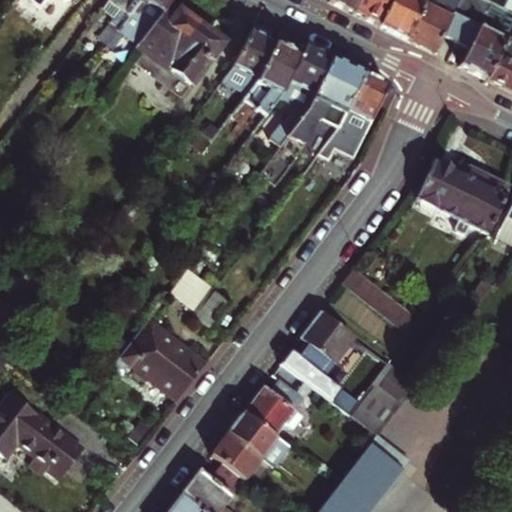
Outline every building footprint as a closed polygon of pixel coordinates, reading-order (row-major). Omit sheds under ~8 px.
[(28,0),(40,8),(45,0),(60,0),(63,2),(70,0),(75,5),(79,0),(28,0)] [(99,15),(108,3),(110,0),(88,0),(74,19),(87,29),(99,15)] [(105,47),(140,0),(110,0),(108,3),(120,12),(111,24),(98,42),(105,47)] [(174,0),(140,0),(105,47),(113,53),(139,18),(152,28),(168,8),(174,0)] [(329,0),(328,3),(352,15),(358,0),(329,0)] [(358,0),(352,15),(378,28),(392,0),(358,0)] [(392,0),(378,28),(406,42),(427,0),(392,0)] [(447,0),(427,0),(406,42),(419,49),(435,56),(444,38),(459,6),(447,0)] [(462,0),(459,6),(444,38),(468,51),(459,68),(488,82),(506,44),(494,38),(507,14),(479,0),(462,0)] [(108,3),(99,15),(111,24),(120,12),(108,3)] [(152,28),(137,48),(190,87),(222,44),(179,12),(177,15),(168,8),(152,28)] [(506,44),(511,32),(511,16),(507,14),(494,38),(506,44)] [(251,34),(232,68),(253,78),(250,84),(255,86),(275,46),(251,34)] [(488,82),(511,93),(511,46),(506,44),(488,82)] [(300,58),(275,46),(255,86),(244,101),(269,114),(281,98),(282,95),(300,58)] [(305,47),(300,58),(282,95),(296,103),(272,135),(282,144),(306,113),(332,61),(305,47)] [(306,113),(282,144),(258,175),(275,187),(301,151),(317,120),(337,130),(364,76),(332,61),(306,113)] [(387,88),(364,76),(337,130),(336,132),(318,155),(326,160),(333,151),(352,160),(378,106),(387,88)] [(387,111),(396,92),(387,88),(378,106),(387,111)] [(0,143),(9,131),(0,123),(0,143)] [(469,227),(485,235),(505,194),(502,193),(503,190),(501,183),(493,180),(488,181),(486,185),(478,181),(476,172),(468,168),(459,172),(435,161),(416,201),(458,221),(453,231),(464,236),(469,227)] [(511,206),(496,239),(511,246),(511,206)] [(419,323),(352,274),(342,287),(408,338),(419,323)] [(480,304),(493,287),(484,280),(471,298),(480,304)] [(228,302),(214,291),(194,317),(208,328),(228,302)] [(0,302),(0,333),(6,338),(21,318),(0,302)] [(484,309),(470,337),(484,343),(498,316),(484,309)] [(320,316),(300,341),(308,347),(299,358),(292,352),(281,366),(349,418),(359,404),(323,377),(352,340),(320,316)] [(118,358),(130,368),(158,332),(146,322),(118,358)] [(426,375),(456,336),(444,328),(415,366),(426,375)] [(176,349),(177,347),(158,332),(130,368),(131,375),(143,384),(150,383),(176,403),(205,365),(191,354),(187,354),(184,355),(176,349)] [(187,354),(177,347),(176,349),(184,355),(187,354)] [(245,414),(274,437),(284,424),(293,431),(302,418),(294,412),(303,399),(279,381),(270,394),(263,389),(245,414)] [(351,419),(377,439),(378,437),(401,407),(375,387),(351,419)] [(45,472),(58,482),(82,451),(9,395),(0,407),(0,457),(4,460),(16,445),(35,459),(28,469),(40,478),(45,472)] [(260,461),(267,466),(272,470),(288,448),(274,437),(245,414),(228,436),(260,461)] [(260,461),(228,436),(221,446),(253,471),(260,461)] [(370,447),(401,470),(408,461),(378,437),(377,439),(370,447)] [(253,471),(221,446),(212,457),(221,463),(244,481),(253,471)] [(323,509),(320,511),(369,511),(401,470),(370,447),(339,488),(323,509)] [(199,511),(221,511),(244,481),(221,463),(209,480),(200,473),(181,498),(199,511)] [(170,511),(199,511),(181,498),(170,511)]
